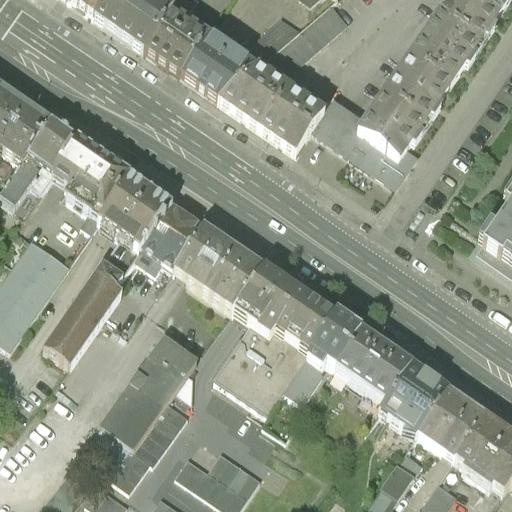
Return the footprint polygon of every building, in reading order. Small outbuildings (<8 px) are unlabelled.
[(67,0),(103,25),(120,0),(67,0)] [(120,0),(103,25),(155,60),(183,19),(188,12),(171,0),(120,0)] [(331,0),(308,0),(322,9),(331,0)] [(511,0),(462,0),(447,22),(490,50),(511,17),(511,0)] [(276,91),(349,25),(330,4),(295,36),(279,19),(250,44),(265,61),(256,69),(276,91)] [(155,60),(176,87),(204,46),(183,19),(155,60)] [(447,22),(419,64),(461,93),(490,50),(447,22)] [(251,79),(204,46),(176,87),(211,111),(251,79)] [(419,64),(395,99),(436,129),(461,93),(419,64)] [(211,111),(256,142),(286,99),(252,76),(251,79),(211,111)] [(49,132),(0,99),(0,159),(21,174),(25,167),(47,135),(49,132)] [(318,121),(286,99),(256,142),(289,164),(307,138),(318,121)] [(419,153),(436,129),(395,99),(377,125),(369,136),(411,165),(419,153)] [(429,160),(419,153),(411,165),(369,136),(377,125),(345,104),(318,121),(307,138),(406,193),(429,160)] [(73,153),(47,135),(25,167),(37,175),(52,185),(73,153)] [(127,189),(73,153),(52,185),(49,190),(102,226),(127,189)] [(29,186),(37,175),(25,167),(21,174),(0,204),(0,218),(8,224),(32,188),(29,186)] [(169,217),(127,189),(102,226),(95,236),(138,265),(143,257),(169,217)] [(202,239),(169,217),(143,257),(175,279),(202,239)] [(511,222),(483,266),(502,279),(506,273),(511,276),(511,222)] [(207,243),(202,239),(175,279),(173,282),(178,286),(235,324),(264,280),(207,243)] [(65,274),(28,247),(0,286),(0,353),(6,358),(65,274)] [(114,288),(93,275),(34,361),(61,379),(111,306),(105,302),(114,288)] [(304,364),(310,368),(336,328),(268,283),(264,280),(235,324),(232,327),(236,330),(245,335),(268,351),(274,344),(304,364)] [(361,345),(336,328),(310,368),(306,373),(321,382),(325,376),(335,383),(361,345)] [(263,426),(304,364),(274,344),(268,351),(245,335),(208,390),(263,426)] [(411,378),(361,345),(335,383),(385,416),(411,378)] [(163,348),(79,466),(108,487),(129,459),(132,461),(168,412),(196,372),(163,348)] [(448,403),(411,378),(385,416),(379,425),(416,450),(418,447),(448,403)] [(446,465),(449,467),(478,423),(475,421),(448,403),(418,447),(446,465)] [(186,425),(168,412),(132,461),(129,459),(108,487),(128,501),(148,472),(150,474),(186,425)] [(511,445),(478,423),(449,467),(494,498),(504,504),(510,496),(511,492),(511,445)] [(175,486),(213,511),(243,511),(260,487),(221,461),(208,480),(188,467),(175,486)] [(406,462),(396,477),(411,488),(421,473),(406,462)] [(396,477),(371,511),(397,511),(413,489),(411,488),(396,477)] [(450,511),(457,503),(437,490),(422,511),(450,511)] [(120,511),(97,496),(86,511),(120,511)] [(72,511),(64,503),(53,511),(72,511)]
